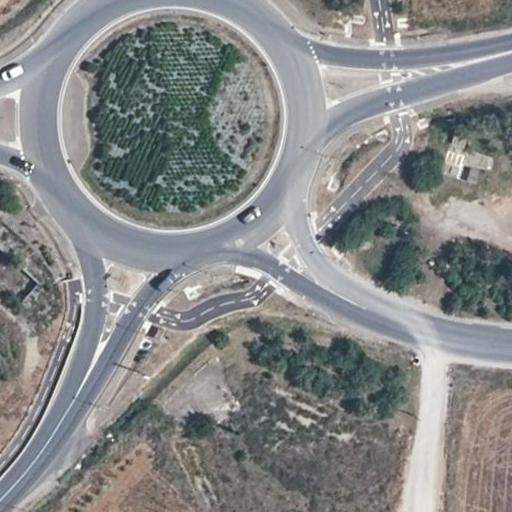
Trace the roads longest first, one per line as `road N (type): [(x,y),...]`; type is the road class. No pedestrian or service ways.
road 1 (tertiary): [(33,460),(93,386),(152,289),(190,253)]
road 2 (tertiary): [(85,221),(99,268),(96,318),(86,356),(33,460)]
road 3 (secondary): [(511,44),(418,57),(342,56),(283,36)]
road 4 (secondary): [(310,136),(350,111),(511,57)]
road 5 (unclassified): [(435,330),(424,511)]
road 6 (tertiary): [(208,250),(260,257),(357,301)]
road 7 (secondary): [(59,46),(38,118),(58,189)]
road 8 (tertiary): [(357,301),(316,263),(291,189)]
